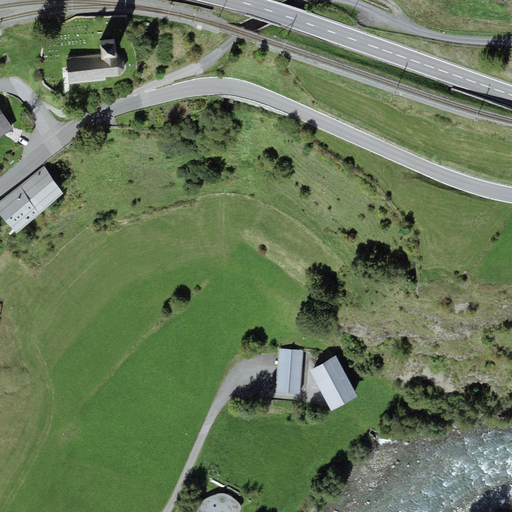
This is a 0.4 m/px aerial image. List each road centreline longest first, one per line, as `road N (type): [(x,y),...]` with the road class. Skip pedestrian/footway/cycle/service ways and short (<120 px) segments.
road 1 (unclassified): [(57,140),(131,102),(222,85),(272,97),(511,194)]
road 2 (primary): [(511,94),(233,0)]
road 3 (track): [(305,0),(131,102)]
road 4 (track): [(511,41),(410,28),(348,0)]
